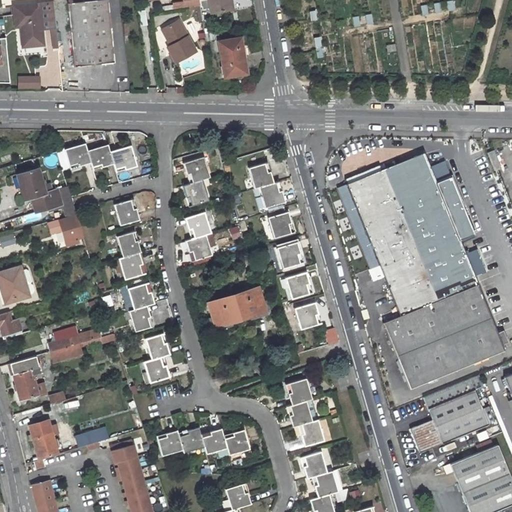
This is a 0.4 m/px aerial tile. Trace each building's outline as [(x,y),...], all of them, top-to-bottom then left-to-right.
[(200,0),(184,0),(174,2),(175,9),(201,6),(200,0)] [(209,0),(211,14),(229,12),(227,0),(209,0)] [(115,64),(108,1),(68,4),(74,68),(115,64)] [(15,24),(24,23),(25,47),(29,47),(29,49),(33,48),(33,46),(42,46),(40,5),(14,6),(15,24)] [(143,24),(149,22),(147,9),(140,10),(143,24)] [(373,13),(363,14),(364,24),(375,22),(373,13)] [(196,51),(179,21),(162,31),(171,46),(168,48),(175,62),(196,51)] [(25,47),(24,23),(15,24),(15,28),(20,28),(21,48),(25,47)] [(244,36),(222,40),(225,58),(227,76),(250,73),(246,46),(249,46),(249,51),(253,51),(252,42),(245,42),(244,36)] [(321,36),(314,37),(319,57),(326,56),(321,36)] [(0,82),(9,83),(5,37),(0,38),(0,82)] [(42,88),(42,75),(19,75),(19,88),(42,88)] [(67,153),(74,173),(95,167),(90,152),(88,146),(67,153)] [(97,173),(117,167),(112,153),(110,146),(90,152),(95,167),(97,173)] [(140,167),(134,146),(112,153),(117,167),(118,173),(140,167)] [(51,153),(53,162),(59,160),(57,151),(51,153)] [(494,151),(487,154),(495,174),(502,171),(494,151)] [(474,234),(456,191),(453,192),(451,186),(454,184),(450,176),(435,183),(423,153),(346,185),(400,317),(383,324),(410,389),(504,351),(459,240),(474,234)] [(182,163),(189,184),(204,180),(210,178),(204,157),(182,163)] [(258,188),(273,183),(266,163),(245,169),(252,190),(258,188)] [(39,167),(16,174),(24,199),(31,197),(36,212),(62,205),(57,189),(46,193),(39,167)] [(204,180),(189,184),(182,186),(189,208),(210,202),(204,180)] [(273,183),(258,188),(264,208),(285,201),(279,181),(273,183)] [(144,218),(139,199),(117,205),(123,225),(144,218)] [(287,211),(267,217),(273,239),(294,232),(287,211)] [(192,239),(213,233),(206,212),(186,218),(192,239)] [(75,238),(83,236),(77,214),(48,222),(51,233),(62,230),(66,241),(75,238)] [(230,227),(233,239),(242,237),(240,225),(230,227)] [(140,253),(145,251),(139,232),(117,238),(123,258),(140,253)] [(12,233),(0,236),(0,240),(2,246),(15,242),(12,233)] [(205,236),(192,239),(184,242),(190,263),(211,256),(205,236)] [(297,242),(276,248),(281,268),(302,262),(297,242)] [(140,253),(123,258),(119,259),(125,279),(146,273),(140,253)] [(19,265),(0,271),(0,286),(0,287),(23,280),(19,265)] [(306,272),(284,278),(291,299),(311,293),(306,272)] [(28,294),(23,280),(0,287),(4,301),(28,294)] [(149,305),(155,303),(149,283),(127,289),(134,310),(149,305)] [(208,303),(215,326),(265,311),(258,288),(208,303)] [(321,324),(314,302),(294,308),(300,330),(321,324)] [(149,305),(134,310),(128,311),(134,332),(155,326),(149,305)] [(10,320),(8,311),(0,313),(0,328),(3,338),(15,335),(13,330),(20,328),(18,318),(10,320)] [(113,332),(108,334),(94,338),(95,344),(115,338),(113,332)] [(164,334),(143,340),(149,361),(164,356),(170,355),(164,334)] [(79,342),(86,340),(85,337),(78,339),(77,335),(48,343),(50,351),(79,342)] [(82,353),(79,342),(50,351),(53,361),(82,353)] [(30,364),(37,362),(35,355),(10,362),(20,398),(38,393),(30,364)] [(149,361),(143,363),(147,373),(143,374),(147,385),(171,377),(164,356),(149,361)] [(511,373),(501,379),(511,405),(511,373)] [(281,385),(287,405),(302,401),(307,399),(302,378),(281,385)] [(484,425),(470,389),(423,409),(427,421),(406,430),(414,453),(484,425)] [(49,396),(51,403),(55,402),(65,399),(63,393),(49,396)] [(78,408),(74,396),(65,399),(55,402),(58,413),(78,408)] [(281,407),(287,427),(293,425),(308,420),(302,401),(287,405),(281,407)] [(313,419),(308,420),(293,425),(299,446),(319,440),(313,419)] [(47,420),(29,425),(38,460),(43,458),(57,454),(52,435),(57,433),(55,424),(49,426),(47,420)] [(223,432),(221,426),(201,432),(206,447),(207,453),(227,447),(223,432)] [(243,426),(223,432),(227,447),(229,453),(249,447),(243,426)] [(184,454),(206,447),(201,432),(199,427),(178,433),(183,450),(184,454)] [(178,433),(176,429),(156,435),(162,456),(183,450),(178,433)] [(114,462),(117,461),(118,467),(122,480),(125,492),(126,496),(127,500),(128,504),(130,511),(151,511),(132,440),(110,446),(114,462)] [(100,447),(98,441),(87,445),(88,450),(100,447)] [(511,491),(493,445),(446,464),(465,511),(489,511),(511,503),(511,491)] [(323,469),(316,449),(294,455),(301,475),(307,474),(323,469)] [(38,460),(33,461),(35,468),(45,465),(43,458),(38,460)] [(324,490),(333,487),(327,467),(323,469),(307,474),(312,493),(324,490)] [(244,501),(259,497),(252,477),(231,483),(237,504),(244,501)] [(56,511),(48,480),(30,485),(37,511),(56,511)] [(343,489),(335,492),(338,502),(347,499),(343,489)] [(324,490),(312,493),(303,496),(307,511),(324,511),(329,510),(324,490)] [(375,511),(371,497),(349,503),(351,511),(375,511)] [(237,504),(223,508),(224,511),(247,511),(244,501),(237,504)]
